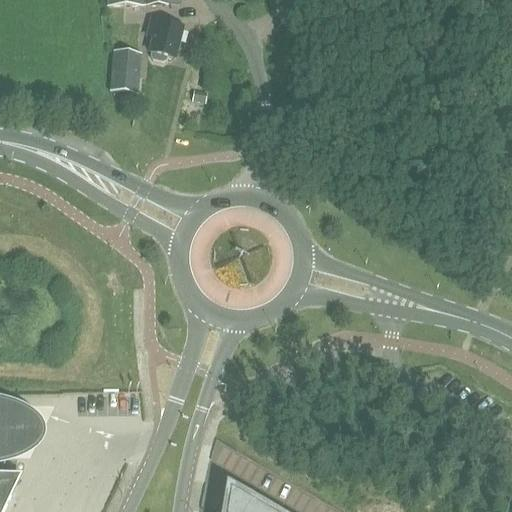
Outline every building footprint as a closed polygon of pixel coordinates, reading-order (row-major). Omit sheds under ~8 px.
[(107,0),(108,9),(140,8),(146,8),(168,8),(167,0),(107,0)] [(174,61),(181,30),(151,23),(147,39),(153,41),(149,56),(151,56),(150,60),(152,63),(162,66),(166,64),(167,60),(174,61)] [(138,95),(140,56),(112,54),(109,93),(138,95)] [(206,107),(207,96),(194,94),(192,105),(206,107)] [(471,167),(464,186),(463,190),(483,198),(492,175),(471,167)] [(0,469),(14,466),(27,461),(40,454),(45,449),(47,439),(47,432),(40,424),(28,416),(13,409),(0,407),(0,469)] [(0,511),(3,511),(7,505),(21,476),(0,475),(0,511)]
